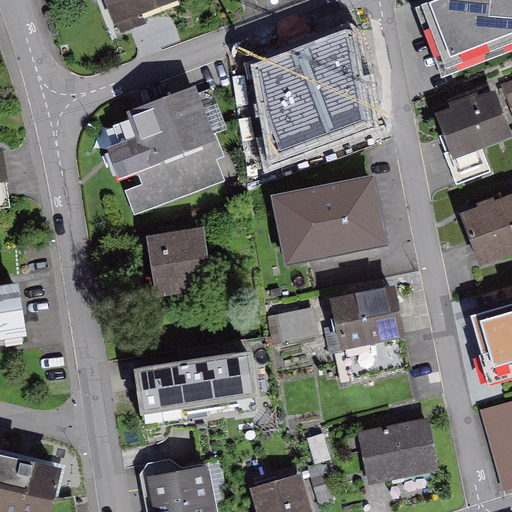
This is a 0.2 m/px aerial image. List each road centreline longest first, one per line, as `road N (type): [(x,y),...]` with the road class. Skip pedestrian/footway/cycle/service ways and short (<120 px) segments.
road 1 (residential): [(486,511),(380,0)]
road 2 (residential): [(100,424),(46,100)]
road 3 (residential): [(46,100),(341,0)]
